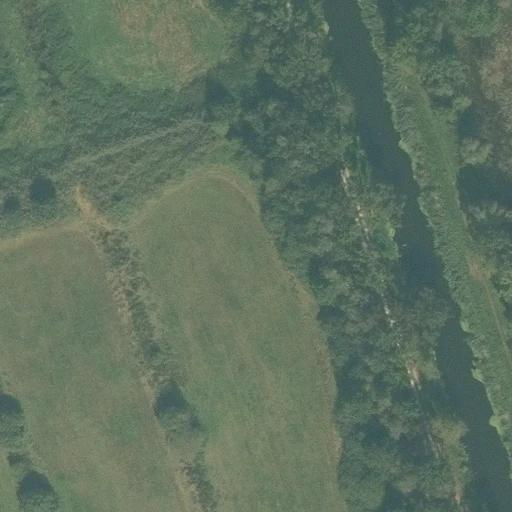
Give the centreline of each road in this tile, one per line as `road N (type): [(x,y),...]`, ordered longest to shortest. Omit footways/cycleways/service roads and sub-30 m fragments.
road 1 (track): [(455,511),(281,0)]
road 2 (track): [(393,0),(511,354)]
